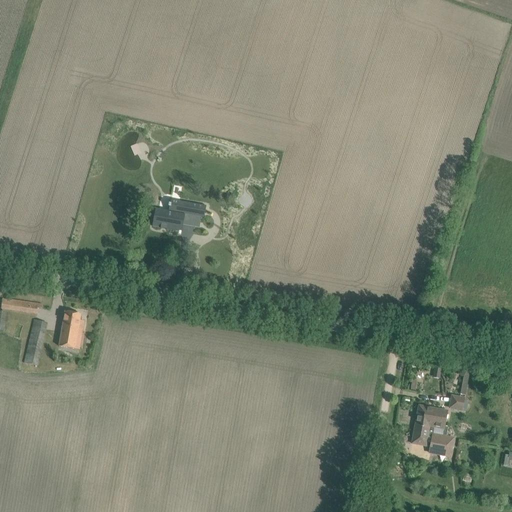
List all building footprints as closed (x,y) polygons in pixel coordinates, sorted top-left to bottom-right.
[(155,215),(152,227),(179,231),(181,223),(183,223),(185,216),(201,218),(204,218),(206,206),(180,201),(179,202),(171,200),(170,204),(169,204),(168,207),(170,207),(169,211),(168,212),(157,210),(156,215),(155,215)] [(37,308),(42,309),(42,305),(2,299),(1,309),(36,314),(37,308)] [(81,314),(65,312),(59,347),(79,350),(82,331),(84,321),(80,321),(81,314)] [(24,363),(37,366),(47,323),(34,320),(24,363)] [(440,379),(442,367),(435,366),(432,378),(440,379)] [(460,395),(465,395),(469,371),(465,370),(460,395)] [(462,411),(464,399),(452,397),(450,409),(462,411)] [(415,425),(412,444),(417,445),(422,446),(426,447),(427,446),(431,447),(430,453),(449,456),(452,438),(447,437),(449,429),(444,428),(445,421),(447,412),(444,411),(419,406),(415,425)] [(505,456),(503,464),(507,464),(508,458),(511,458),(511,453),(509,452),(508,456),(505,456)] [(404,477),(403,470),(390,471),(391,478),(404,477)]
